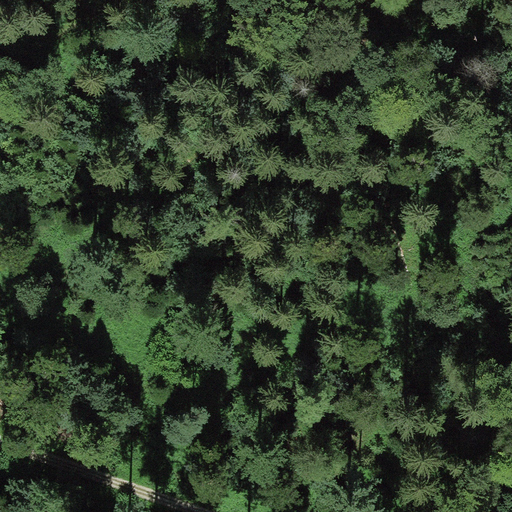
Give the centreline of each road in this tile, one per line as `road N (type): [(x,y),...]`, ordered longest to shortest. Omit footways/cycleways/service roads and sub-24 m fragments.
road 1 (track): [(0,439),(215,511)]
road 2 (track): [(121,0),(0,66)]
